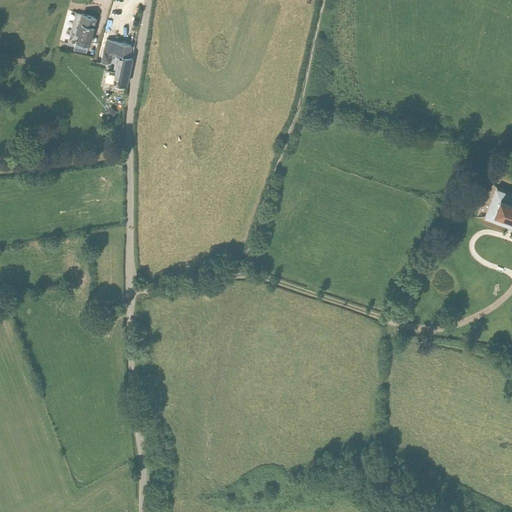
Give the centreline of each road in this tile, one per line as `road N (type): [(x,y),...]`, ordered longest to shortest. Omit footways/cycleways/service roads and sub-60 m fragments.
road 1 (unclassified): [(129,290),(128,122),(148,0)]
road 2 (track): [(142,289),(242,257),(298,107)]
road 3 (unclassified): [(142,511),(129,290)]
